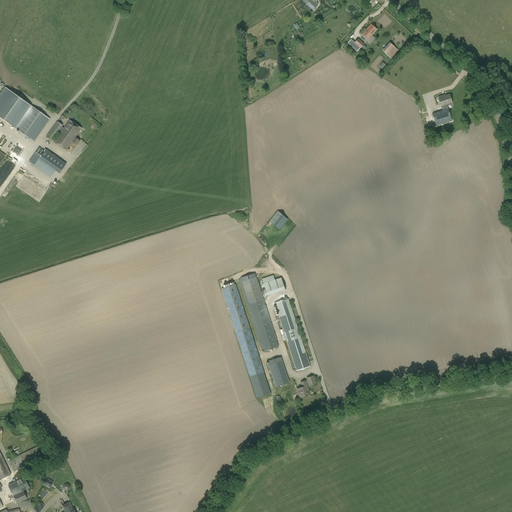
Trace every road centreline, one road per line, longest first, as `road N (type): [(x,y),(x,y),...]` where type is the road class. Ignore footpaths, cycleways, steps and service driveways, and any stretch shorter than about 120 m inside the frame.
road 1 (unclassified): [(208,511),(242,463),(348,402),(511,368)]
road 2 (unclassified): [(511,170),(499,114),(482,84),(391,0)]
road 3 (unclassified): [(55,118),(93,75),(125,0)]
